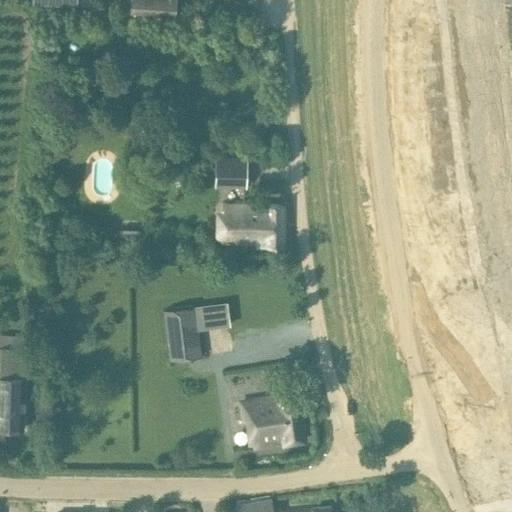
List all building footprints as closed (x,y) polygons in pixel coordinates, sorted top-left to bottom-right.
[(131,12),(131,13),(175,17),(175,0),(123,0),(123,11),(131,12)] [(218,157),(218,187),(243,187),(245,158),(218,157)] [(225,247),(284,246),(283,205),(224,206),(225,247)] [(191,302),(162,307),(169,361),(199,358),(191,302)] [(0,427),(23,428),(24,376),(25,348),(0,346),(0,427)] [(309,443),(301,385),(274,389),(274,393),(238,398),(241,421),(244,421),(247,445),(252,445),(253,449),(279,446),(278,444),(282,443),(282,446),(309,443)] [(272,511),(270,498),(247,502),(247,503),(236,505),(236,511),(272,511)]
